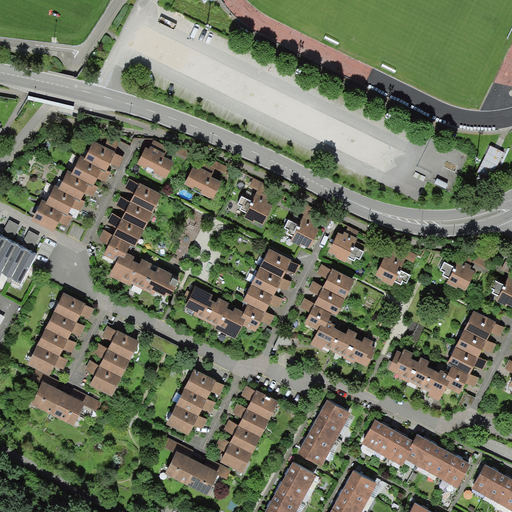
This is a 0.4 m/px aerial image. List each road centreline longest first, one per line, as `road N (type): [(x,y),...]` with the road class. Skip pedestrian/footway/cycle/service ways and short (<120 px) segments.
road 1 (residential): [(511,433),(468,416),(435,427),(308,373),(300,386),(156,328),(107,305),(63,238),(0,203)]
road 2 (secondary): [(0,72),(190,123),(391,217),(455,222),(511,204)]
road 3 (unclassified): [(0,447),(120,511)]
